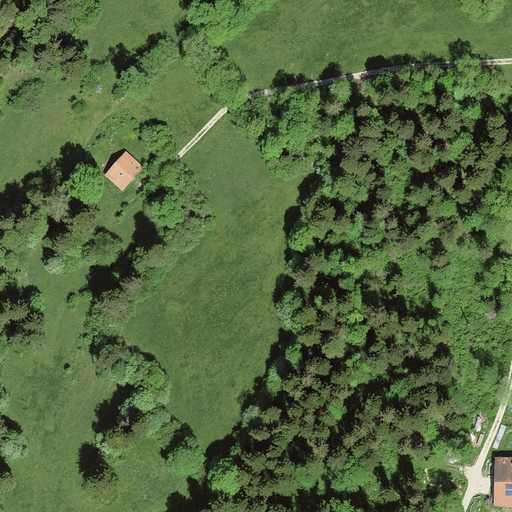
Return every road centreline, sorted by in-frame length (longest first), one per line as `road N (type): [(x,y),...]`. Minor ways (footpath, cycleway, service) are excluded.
road 1 (track): [(160,177),(239,98),(511,62)]
road 2 (track): [(511,379),(461,511)]
